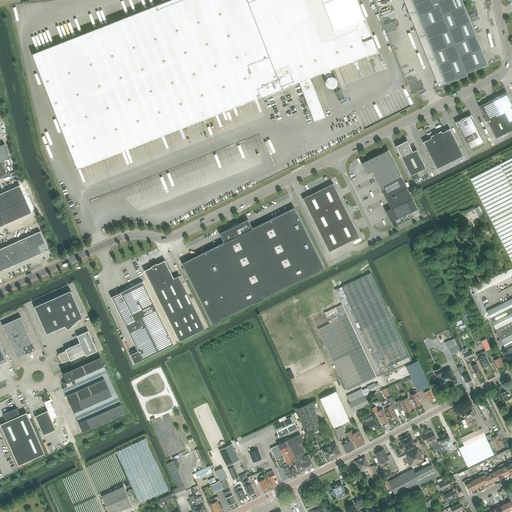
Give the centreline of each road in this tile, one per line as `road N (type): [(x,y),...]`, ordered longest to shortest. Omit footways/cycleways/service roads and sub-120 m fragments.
road 1 (tertiary): [(0,291),(124,236),(173,237),(335,157)]
road 2 (tertiary): [(335,157),(498,76),(508,58),(495,0)]
road 3 (tertiary): [(290,486),(511,373)]
road 4 (track): [(45,384),(103,511)]
